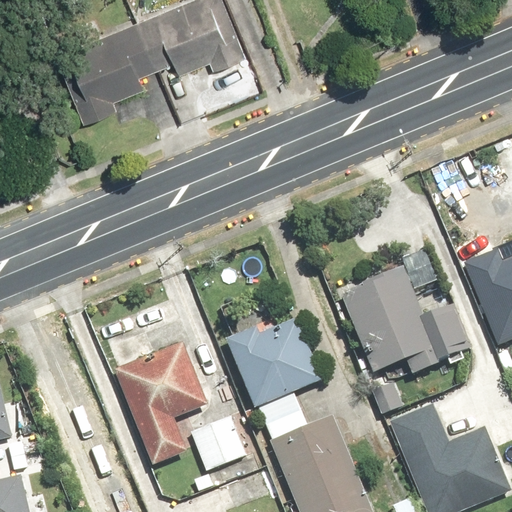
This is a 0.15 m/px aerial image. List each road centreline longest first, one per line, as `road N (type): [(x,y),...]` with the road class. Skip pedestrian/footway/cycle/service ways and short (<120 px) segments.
road 1 (secondary): [(511,82),(0,294)]
road 2 (secondary): [(0,250),(511,38)]
